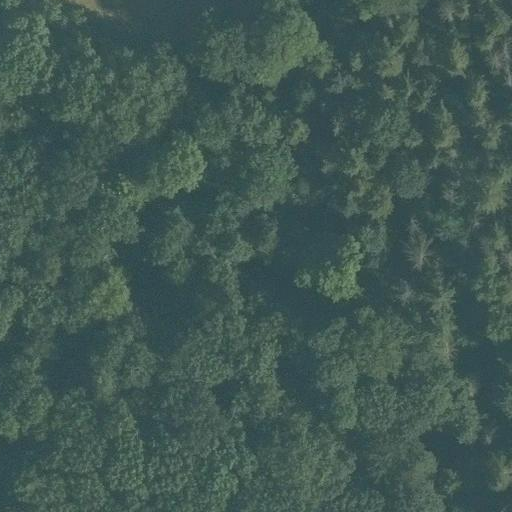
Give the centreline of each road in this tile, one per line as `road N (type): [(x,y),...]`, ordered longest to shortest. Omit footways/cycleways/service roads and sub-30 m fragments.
road 1 (track): [(155,102),(143,213),(129,245),(51,371),(0,435)]
road 2 (track): [(155,102),(214,71),(299,0)]
road 3 (track): [(0,52),(126,102),(155,102)]
